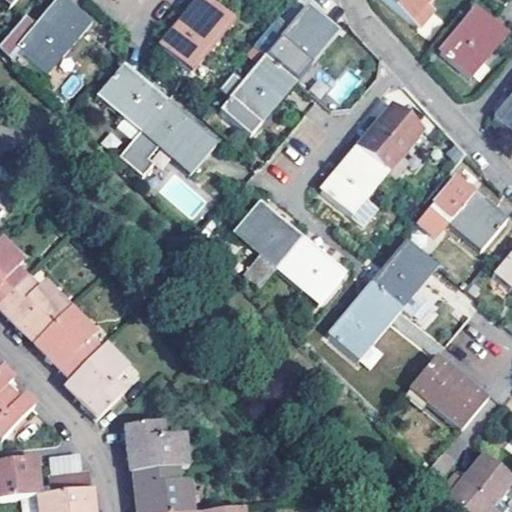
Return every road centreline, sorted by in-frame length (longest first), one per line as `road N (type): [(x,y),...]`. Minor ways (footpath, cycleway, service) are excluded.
road 1 (residential): [(511,183),(352,0)]
road 2 (residential): [(110,511),(92,448),(0,345)]
